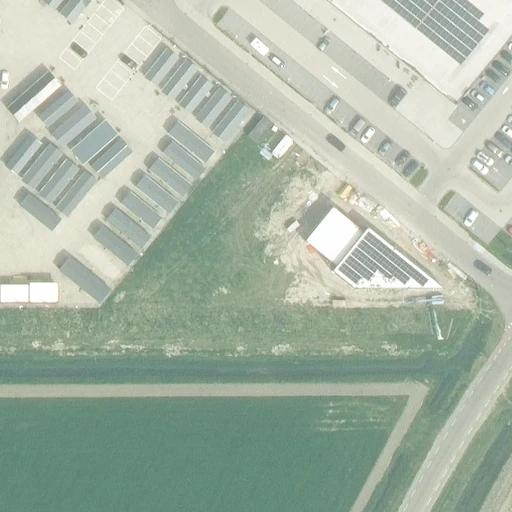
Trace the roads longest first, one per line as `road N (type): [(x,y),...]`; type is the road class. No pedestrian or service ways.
road 1 (residential): [(158,0),(180,30),(511,293)]
road 2 (unknown): [(272,104),(235,197),(238,213),(264,237),(331,273),(358,262),(409,215)]
road 3 (tertiary): [(414,511),(456,431),(511,351)]
